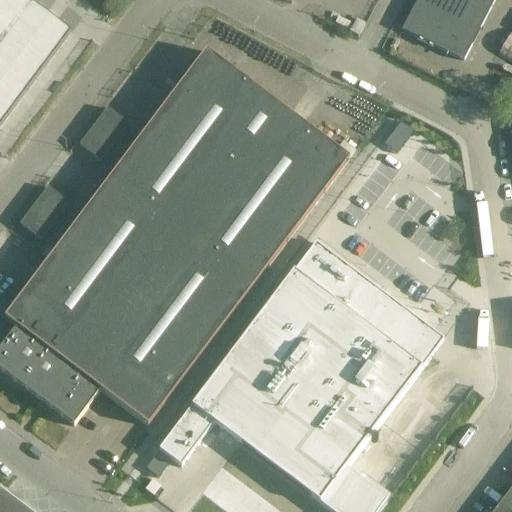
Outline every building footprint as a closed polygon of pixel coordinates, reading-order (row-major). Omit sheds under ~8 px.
[(0,0),(0,129),(35,83),(71,35),(69,33),(68,35),(55,25),(57,24),(51,20),(46,16),(45,17),(32,8),(33,6),(29,4),(26,1),(25,2),(21,0),(0,0)] [(418,0),(403,32),(464,63),(496,0),(418,0)] [(349,34),(358,39),(365,26),(356,22),(349,34)] [(511,34),(498,57),(511,65),(511,34)] [(349,162),(250,87),(206,54),(4,321),(16,330),(0,351),(0,373),(74,429),(101,394),(148,429),(349,162)] [(170,99),(175,92),(159,78),(153,85),(170,99)] [(355,83),(346,102),(384,120),(393,101),(355,83)] [(79,148),(101,164),(129,127),(107,111),(79,148)] [(20,227),(41,243),(69,206),(48,190),(20,227)] [(293,275),(159,453),(182,470),(214,426),(327,511),(380,511),(387,504),(346,472),(444,342),(381,295),(384,291),(382,290),(380,293),(316,245),(295,274),(294,273),(293,275)] [(511,511),(511,490),(495,511),(511,511)] [(0,511),(24,511),(0,493),(0,511)]
